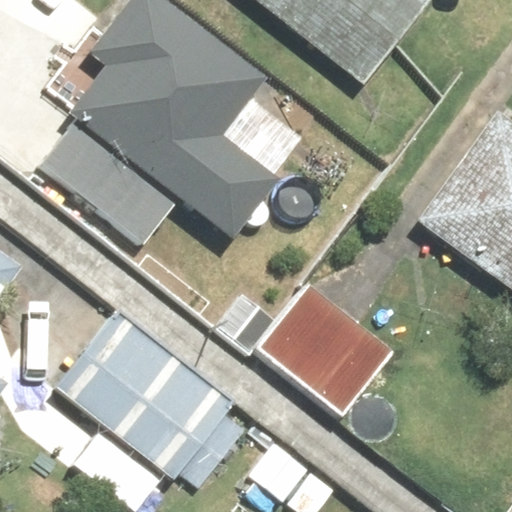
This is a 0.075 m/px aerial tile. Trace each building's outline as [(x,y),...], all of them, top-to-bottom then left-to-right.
[(170,204),(225,248),(273,187),(215,141),(261,82),(158,0),(118,0),(73,57),(95,74),(60,117),(71,126),(37,168),(136,247),(170,204)] [(240,0),(349,85),(416,1),(414,0),(240,0)] [(511,107),(505,102),(412,225),(511,301),(511,107)] [(342,220),(310,194),(270,243),(302,269),(342,220)] [(0,398),(6,390),(0,386),(0,297),(18,273),(0,260),(0,398)] [(305,283),(248,350),(333,423),(391,356),(305,283)] [(222,420),(231,409),(113,312),(49,390),(168,487),(174,478),(194,495),(242,436),(222,420)] [(306,474),(268,444),(242,477),(280,506),(306,474)]
